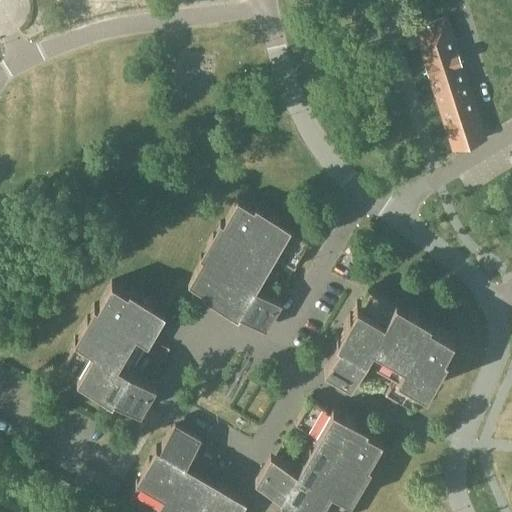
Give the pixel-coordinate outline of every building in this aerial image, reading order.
[(453,148),(486,137),(446,16),(413,26),(453,148)] [(239,312),(260,324),(266,327),(281,301),(255,285),(273,254),(294,266),(309,240),(288,228),(290,225),(255,204),(253,207),(237,197),(222,222),(220,220),(199,256),(202,257),(187,282),(204,291),(202,294),(237,315),(239,312)] [(113,394),(134,406),(140,410),(156,383),(150,380),(129,366),(164,307),(129,286),(127,289),(111,280),(97,304),(94,302),(73,338),(76,340),(62,364),(78,373),(76,377),(111,397),(113,394)] [(339,337),(326,358),(323,364),(350,379),(365,353),(396,371),(384,392),(411,407),(423,387),(426,388),(447,353),(444,351),(453,335),(429,321),(431,318),(395,297),(393,300),(369,286),(359,302),(356,300),(336,335),(339,337)] [(297,465),(276,453),(270,450),(254,477),(260,480),(281,492),(279,495),(308,511),(338,511),(347,498),(350,500),(371,464),(368,462),(382,438),(366,428),(368,425),(332,405),(330,408),(310,395),(294,422),(315,434),(297,465)] [(186,462),(197,441),(201,435),(174,419),(158,446),(155,444),(135,479),(138,481),(128,497),(153,511),(152,511),(237,511),(246,497),(186,462)]
